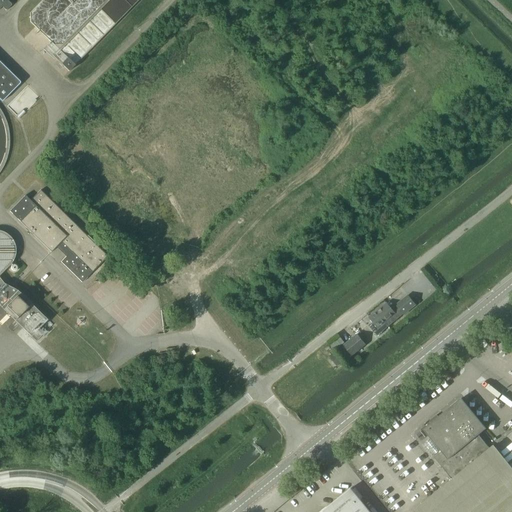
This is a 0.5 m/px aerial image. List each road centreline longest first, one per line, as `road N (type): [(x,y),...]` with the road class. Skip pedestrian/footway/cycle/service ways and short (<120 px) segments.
road 1 (unclassified): [(260,389),(511,190)]
road 2 (tertiary): [(310,448),(497,296)]
road 3 (unclassified): [(104,511),(260,389)]
